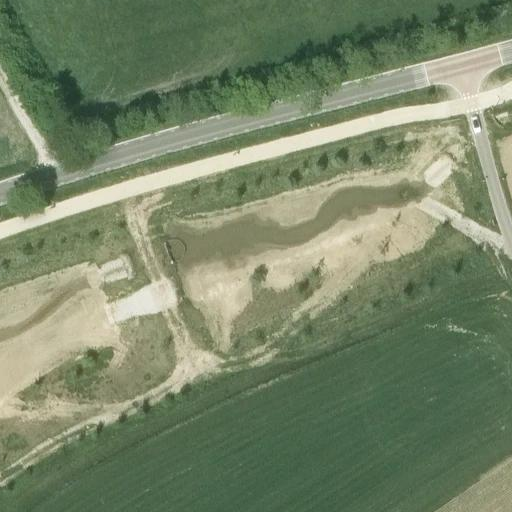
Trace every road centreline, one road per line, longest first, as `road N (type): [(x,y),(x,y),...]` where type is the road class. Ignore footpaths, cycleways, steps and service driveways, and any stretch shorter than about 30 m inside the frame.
road 1 (tertiary): [(0,193),(188,132),(461,62)]
road 2 (unclassified): [(511,243),(461,62)]
